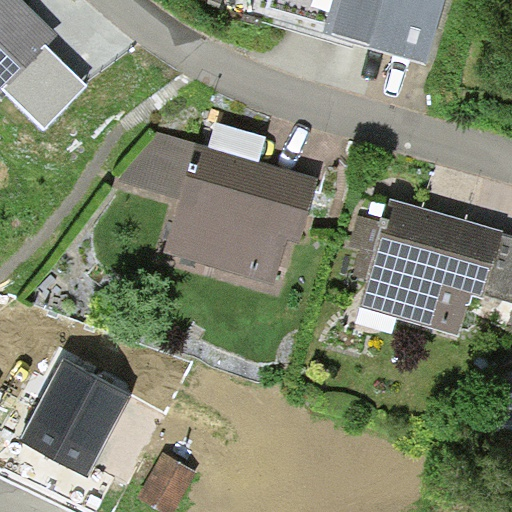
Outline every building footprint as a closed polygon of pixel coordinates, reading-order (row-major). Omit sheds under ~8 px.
[(30,7),(22,0),(0,0),(0,88),(3,86),(45,129),(89,86),(46,43),(56,34),(30,7)] [(226,0),(265,11),(268,0),(226,0)] [(268,0),(265,11),(262,23),(353,48),(354,44),(428,65),(446,0),(268,0)] [(217,123),(209,149),(259,164),(267,138),(217,123)] [(119,183),(181,201),(197,146),(158,133),(119,183)] [(209,149),(197,146),(181,201),(165,255),(276,287),(288,245),(300,248),(308,220),(319,181),(259,164),(209,149)] [(506,230),(393,198),(387,220),(371,278),(363,305),(462,333),(473,295),(486,299),(488,294),(505,234),(506,230)] [(371,278),(387,220),(358,216),(349,246),(362,250),(354,277),(371,278)] [(511,235),(505,234),(488,294),(511,301),(511,235)] [(131,391),(62,357),(20,441),(90,475),(131,391)] [(175,511),(198,472),(166,454),(142,496),(170,511),(175,511)]
